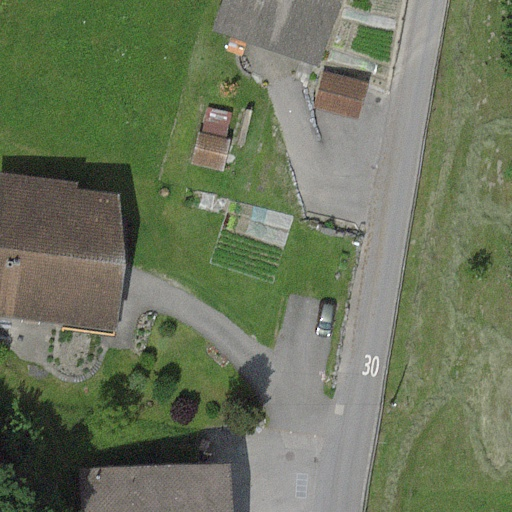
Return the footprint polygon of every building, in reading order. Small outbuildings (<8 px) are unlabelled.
[(336,0),(220,0),(210,29),(314,65),(336,0)] [(355,83),(321,74),(312,108),(346,117),(355,83)] [(365,85),(355,83),(346,117),(357,120),(365,85)] [(231,116),(207,109),(192,161),(216,168),(231,116)] [(71,181),(0,172),(0,317),(59,323),(62,330),(113,337),(116,194),(76,189),(71,181)] [(226,511),(223,464),(79,469),(81,511),(226,511)]
